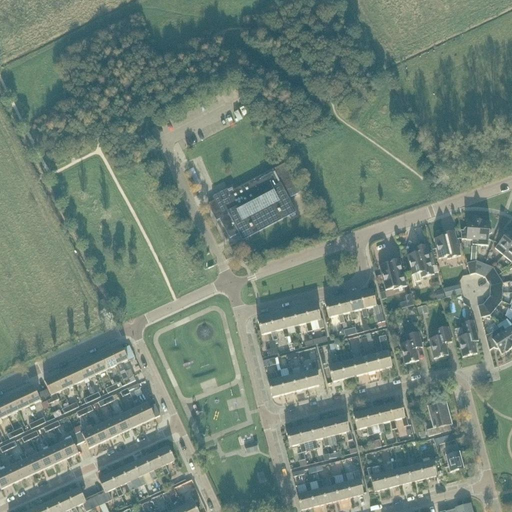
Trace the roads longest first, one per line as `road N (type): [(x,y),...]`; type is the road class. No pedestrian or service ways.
road 1 (residential): [(489,485),(466,390),(451,376),(266,421)]
road 2 (residential): [(178,426),(0,510)]
road 3 (residential): [(237,313),(350,287),(362,267),(354,239)]
road 4 (residential): [(354,239),(511,182)]
road 5 (residential): [(0,386),(133,325)]
road 6 (residential): [(231,284),(354,239)]
